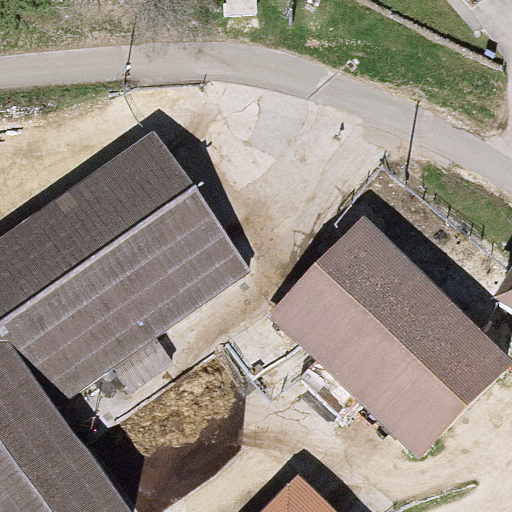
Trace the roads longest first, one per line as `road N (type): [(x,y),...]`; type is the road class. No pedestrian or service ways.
road 1 (residential): [(511,183),(445,134),(363,97),(246,69),(148,65),(0,84)]
road 2 (unknown): [(504,178),(501,0)]
